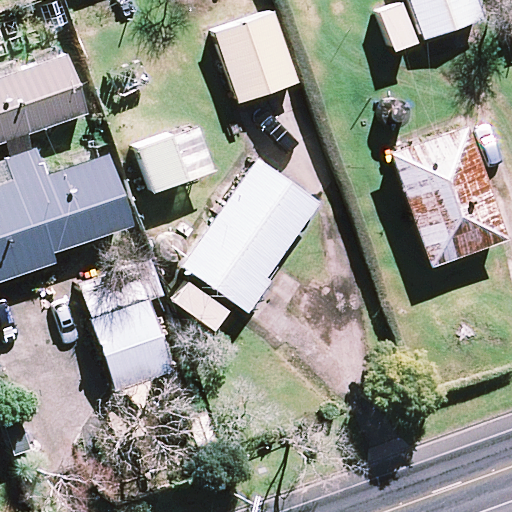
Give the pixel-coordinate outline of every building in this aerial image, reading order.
[(472,15),(467,0),(403,0),(414,34),(472,15)] [(511,0),(496,0),(511,40),(511,0)] [(289,78),(266,10),(207,30),(230,97),(289,78)] [(0,151),(25,143),(20,129),(80,107),(59,48),(0,68),(0,151)] [(203,166),(187,121),(128,142),(144,187),(203,166)] [(363,198),(395,187),(422,261),(497,233),(456,122),(431,131),(350,161),(363,198)] [(38,172),(30,147),(0,156),(0,273),(48,257),(44,247),(121,220),(98,152),(38,172)] [(262,276),(256,272),(307,198),(245,156),(187,241),(165,226),(152,246),(241,307),(262,276)] [(81,316),(142,295),(157,291),(145,255),(69,281),(81,316)] [(142,295),(81,316),(105,390),(167,369),(142,295)]
